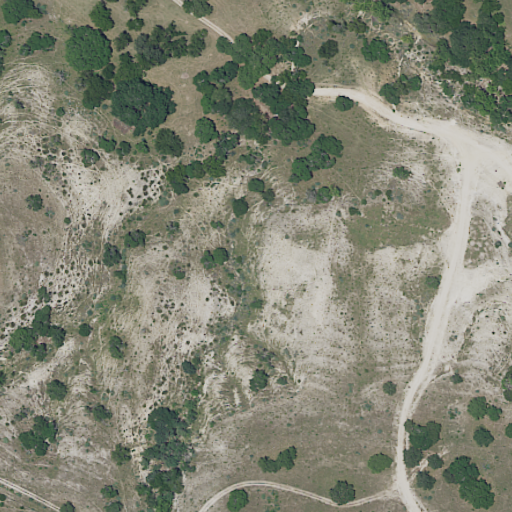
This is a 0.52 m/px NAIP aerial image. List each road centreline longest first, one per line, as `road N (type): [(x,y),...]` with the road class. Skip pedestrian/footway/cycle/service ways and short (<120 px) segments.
road 1 (residential): [(418,511),(407,477),(414,397),(459,278),(467,218),(457,136)]
road 2 (residential): [(178,0),(278,72),(329,93),(357,91),(511,163)]
